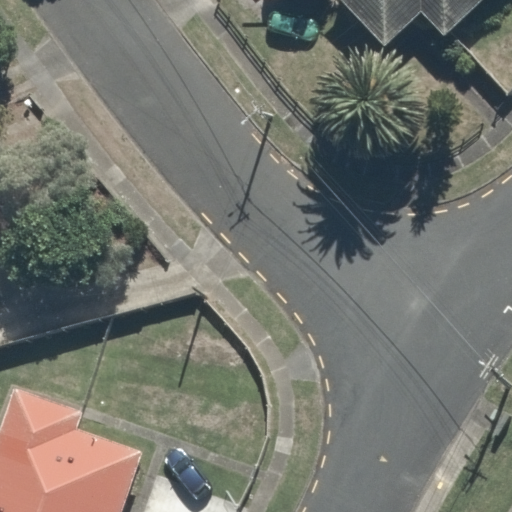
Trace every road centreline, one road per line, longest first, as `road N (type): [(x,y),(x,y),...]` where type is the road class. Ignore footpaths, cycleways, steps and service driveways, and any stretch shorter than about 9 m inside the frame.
road 1 (residential): [(88,0),(225,177),(331,280),(440,348)]
road 2 (residential): [(343,511),(440,348)]
